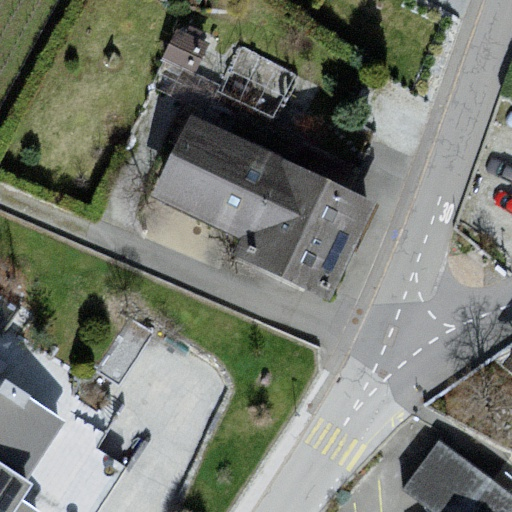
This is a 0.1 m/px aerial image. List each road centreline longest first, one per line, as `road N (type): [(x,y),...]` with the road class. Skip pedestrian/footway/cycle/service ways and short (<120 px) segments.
road 1 (residential): [(391,330),(506,0)]
road 2 (residential): [(281,511),(391,330)]
road 3 (residential): [(511,302),(463,333),(391,330)]
